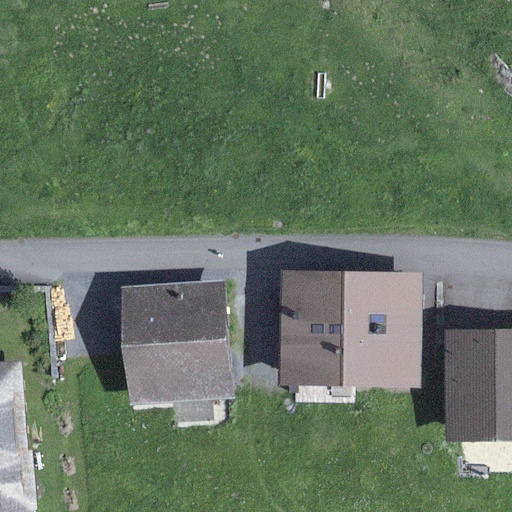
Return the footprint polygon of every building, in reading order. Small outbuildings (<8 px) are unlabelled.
[(365,277),(288,276),(288,387),(364,387),(365,277)] [(428,278),(365,277),(364,387),(427,388),(428,278)] [(232,291),(137,294),(140,398),(235,396),(232,291)] [(511,329),(456,330),(458,446),(511,444),(511,329)] [(0,511),(27,511),(19,370),(0,370),(0,511)]
